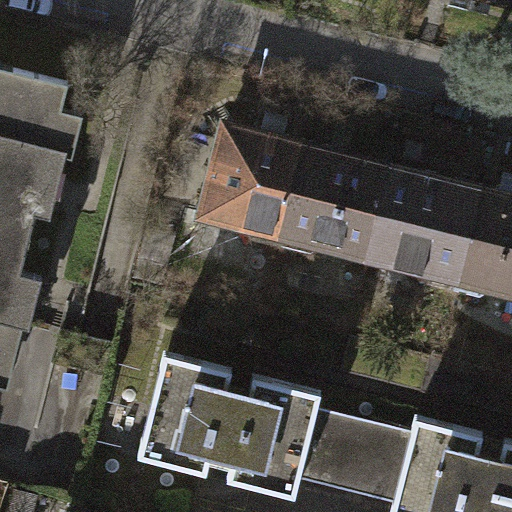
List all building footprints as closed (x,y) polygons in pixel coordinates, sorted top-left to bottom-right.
[(0,65),(0,326),(62,81),(0,65)] [(235,123),(223,130),(203,214),(244,225),(252,237),(282,245),(307,142),(235,123)] [(393,163),(307,142),(282,245),(311,252),(322,244),(369,256),(393,163)] [(478,184),(393,163),(369,256),(415,267),(424,280),(452,287),(478,184)] [(511,192),(478,184),(452,287),(484,295),(493,288),(511,293),(511,192)] [(322,389),(164,349),(138,453),(296,492),(300,475),(302,475),(303,466),(319,405),(322,389)] [(411,428),(319,405),(303,466),(396,490),(411,428)] [(511,511),(511,436),(416,412),(411,428),(396,490),(393,498),(394,498),(390,511),(511,511)]
